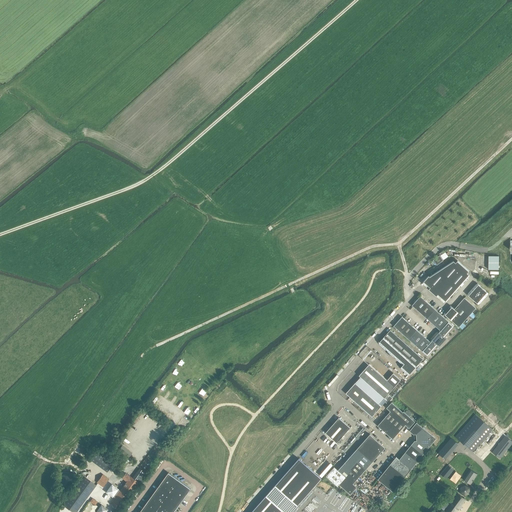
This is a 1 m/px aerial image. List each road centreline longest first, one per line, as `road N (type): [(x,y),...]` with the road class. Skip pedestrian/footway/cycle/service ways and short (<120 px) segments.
road 1 (track): [(112,478),(89,462),(81,469),(65,463),(143,353),(369,248),(395,244),(511,138)]
road 2 (track): [(0,234),(145,180),(355,0)]
road 3 (track): [(217,511),(231,450),(258,411),(354,308),(376,270),(403,265)]
road 4 (unclassified): [(343,401),(334,386),(408,303),(405,286),(414,271)]
road 5 (unclassified): [(247,511),(343,401)]
